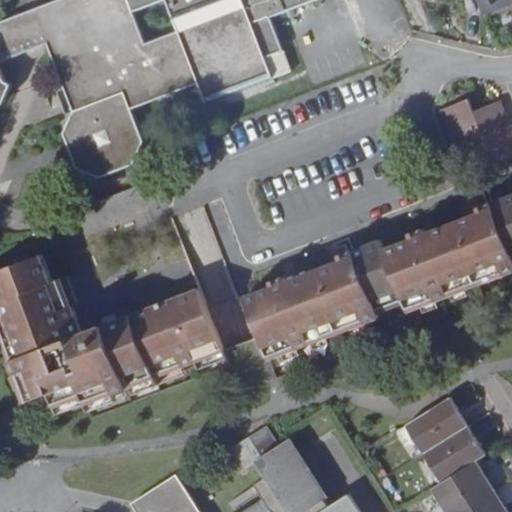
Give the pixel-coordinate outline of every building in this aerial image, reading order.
[(0,105),(4,104),(12,84),(6,82),(0,63),(0,62),(5,61),(43,47),(47,45),(73,115),(63,135),(68,148),(76,168),(100,180),(135,166),(144,144),(132,110),(198,85),(208,109),(275,84),(266,58),(283,52),(271,18),(318,0),(58,0),(0,22),(0,105)] [(511,4),(511,0),(481,0),(486,10),(509,1),(511,5),(511,4)] [(486,10),(487,15),(511,5),(509,1),(486,10)] [(447,125),(473,112),(468,99),(441,111),(447,125)] [(501,100),(473,112),(479,125),(506,114),(501,100)] [(479,125),(473,112),(447,125),(451,137),(479,125)] [(506,114),(479,125),(484,138),(511,127),(506,114)] [(484,138),(479,125),(451,137),(456,149),(484,138)] [(511,128),(511,127),(484,138),(489,151),(511,141),(511,128)] [(489,151),(484,138),(456,149),(462,163),(489,152),(489,151)] [(511,141),(489,151),(489,152),(495,164),(511,157),(511,141)] [(270,365),(282,360),(296,355),(311,349),(325,344),(353,333),(367,328),(380,324),(378,320),(407,308),(411,318),(424,313),(438,308),(453,303),(468,297),(494,287),(509,281),(511,279),(511,195),(480,208),(482,215),(428,235),(425,227),(411,233),(414,240),(387,250),(382,237),(340,254),(343,261),(288,281),(285,276),(271,281),(273,285),(244,296),(260,338),(270,365)] [(69,307),(58,277),(48,281),(38,254),(26,259),(10,265),(0,269),(0,334),(4,333),(19,372),(25,386),(30,400),(54,392),(59,406),(88,394),(91,401),(118,390),(131,386),(156,376),(183,366),(200,360),(222,351),(198,288),(115,320),(101,325),(89,330),(79,334),(74,320),(69,307)] [(26,259),(24,254),(8,259),(10,265),(26,259)] [(78,302),(68,274),(58,277),(69,307),(78,302)] [(494,287),(496,293),(511,287),(509,281),(494,287)] [(253,340),(260,338),(244,296),(237,299),(253,340)] [(453,303),(455,308),(469,303),(468,297),(453,303)] [(424,313),(426,319),(439,314),(438,308),(424,313)] [(99,319),(101,325),(115,320),(112,314),(99,319)] [(85,319),(84,316),(74,320),(79,334),(89,330),(85,319)] [(353,333),(356,340),(370,335),(367,328),(353,333)] [(311,349),(313,356),(328,351),(325,344),(311,349)] [(225,359),(222,351),(200,360),(203,367),(225,359)] [(282,360),(284,367),(299,360),(296,355),(282,360)] [(185,373),(183,366),(156,376),(159,383),(185,373)] [(25,386),(19,372),(13,374),(19,388),(25,386)] [(159,383),(156,376),(131,386),(133,393),(159,383)] [(121,398),(118,390),(91,401),(93,408),(121,398)] [(62,412),(91,401),(88,394),(59,406),(62,412)] [(425,454),(470,427),(452,398),(408,426),(425,454)] [(444,483),(478,462),(488,456),(470,427),(425,454),(444,483)] [(362,511),(352,497),(333,508),(329,501),(332,498),(294,441),(283,447),(271,428),(237,451),(251,470),(261,464),(272,480),(261,487),(271,502),(254,511),(202,511),(178,475),(132,504),(137,511),(362,511)] [(445,511),(462,511),(496,491),(478,462),(444,483),(432,491),(445,511)] [(508,511),(496,491),(462,511),(508,511)]
